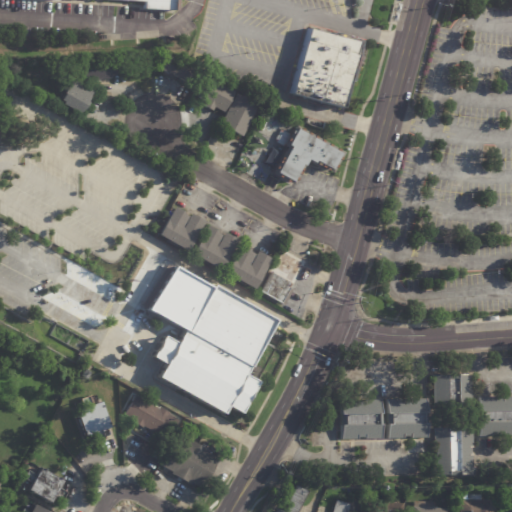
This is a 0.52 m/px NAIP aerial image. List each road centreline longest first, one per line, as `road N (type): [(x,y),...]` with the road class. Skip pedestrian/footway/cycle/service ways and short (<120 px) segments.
road 1 (secondary): [(350,259),(418,0)]
road 2 (residential): [(355,242),(297,222),(186,159),(151,119)]
road 3 (tertiary): [(472,335),(383,337),(330,325)]
